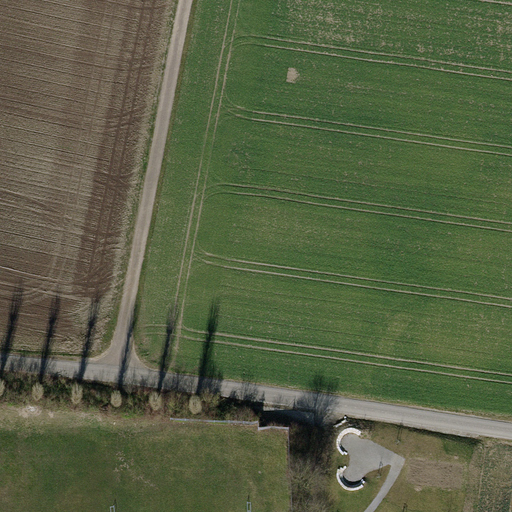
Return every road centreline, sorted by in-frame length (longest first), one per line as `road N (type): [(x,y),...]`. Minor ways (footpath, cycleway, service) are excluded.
road 1 (track): [(511,425),(0,352)]
road 2 (track): [(112,362),(184,0)]
